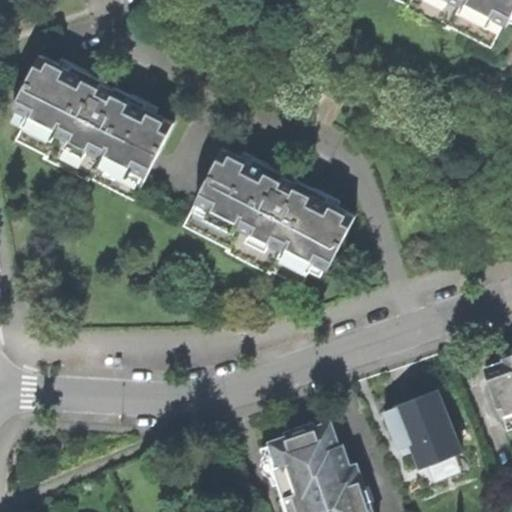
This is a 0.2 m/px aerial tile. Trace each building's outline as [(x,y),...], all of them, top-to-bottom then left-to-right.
[(493,47),(505,23),(492,16),(495,10),(482,4),(480,10),(465,3),(464,6),(452,0),(401,0),(407,3),(405,6),(451,30),(453,27),(493,47)] [(509,25),(511,19),(511,0),(452,0),(464,6),(465,3),(480,10),(482,4),(495,10),(492,16),(505,23),(509,25)] [(135,200),(176,122),(158,113),(134,100),(137,95),(129,91),(118,85),(116,89),(105,83),(107,80),(89,71),(87,76),(61,62),(43,53),(15,108),(30,115),(17,139),(46,154),(44,157),(91,181),(92,178),(135,200)] [(64,56),(61,62),(87,76),(89,71),(90,70),(64,56)] [(161,107),(137,95),(134,100),(158,113),(161,107)] [(243,156),(225,147),(185,226),(228,247),(226,251),(273,274),(274,272),(303,286),(316,262),(330,269),(357,215),(340,206),(313,193),(316,187),(308,182),(300,178),(298,182),(287,176),(288,173),(271,165),(269,169),(243,156)] [(246,150),(243,156),(269,169),(271,165),(272,163),(246,150)] [(340,206),(342,200),(316,187),(313,193),(340,206)] [(511,412),(511,352),(504,355),(506,359),(486,366),(503,416),(511,412)] [(421,465),(461,448),(438,389),(414,398),(397,405),(398,406),(386,411),(393,430),(405,425),(409,436),(421,465)] [(374,511),(360,468),(353,471),(350,463),(343,441),(340,442),(332,419),(316,424),(314,419),(298,425),(284,429),(286,434),(270,439),(278,464),(275,465),(290,511),(374,511)] [(398,441),(409,436),(405,425),(393,430),(398,441)] [(357,460),(350,463),(353,471),(360,468),(357,460)]
